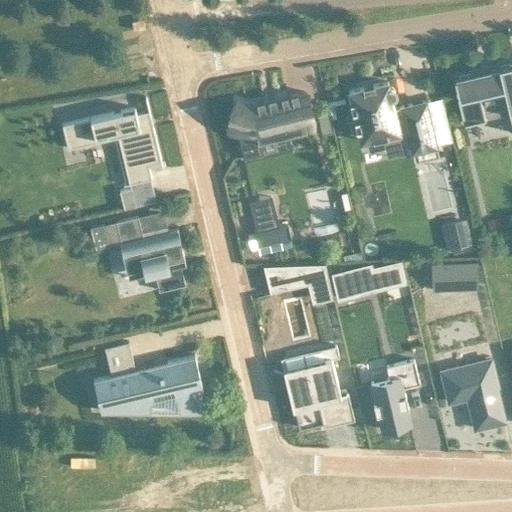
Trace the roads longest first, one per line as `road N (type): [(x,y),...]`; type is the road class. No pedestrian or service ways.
road 1 (residential): [(288,484),(267,444),(178,67)]
road 2 (residential): [(178,67),(511,11)]
road 3 (residential): [(288,484),(511,486)]
road 4 (residential): [(322,0),(165,14)]
